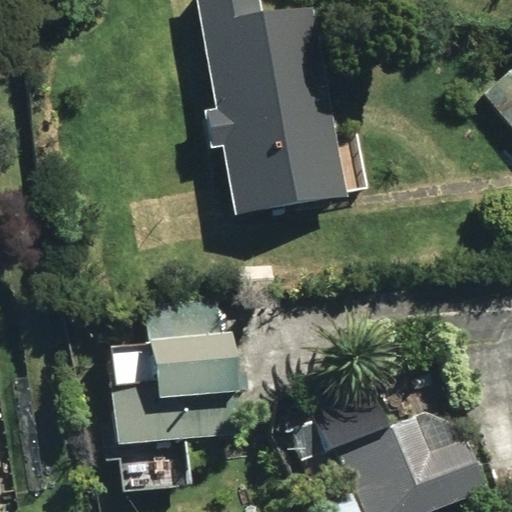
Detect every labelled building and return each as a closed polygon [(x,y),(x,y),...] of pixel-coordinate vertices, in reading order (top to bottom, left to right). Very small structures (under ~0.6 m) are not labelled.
[(222,147),(234,215),(347,195),(314,3),(264,12),(262,0),(194,0),(214,109),(204,112),(211,149),(222,147)] [(511,72),(484,96),(511,129),(511,72)] [(295,258),(300,285),(349,279),(344,252),(295,258)] [(238,281),(273,277),(269,258),(236,260),(238,281)] [(116,384),(120,446),(241,438),(241,410),(254,409),(252,373),(236,374),(234,334),(154,339),(157,383),(116,384)] [(340,447),(363,511),(429,511),(486,491),(467,438),(431,452),(417,417),(386,429),(368,383),(306,405),(325,453),(340,447)]
